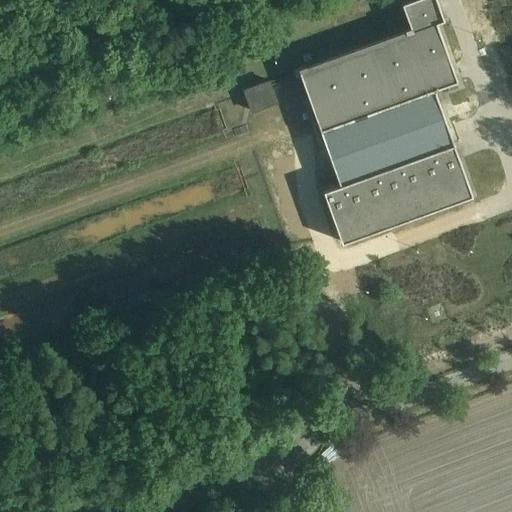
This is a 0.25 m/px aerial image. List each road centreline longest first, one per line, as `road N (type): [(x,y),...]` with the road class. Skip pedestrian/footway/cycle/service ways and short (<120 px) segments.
road 1 (residential): [(511,369),(142,511)]
road 2 (residential): [(0,63),(170,0)]
